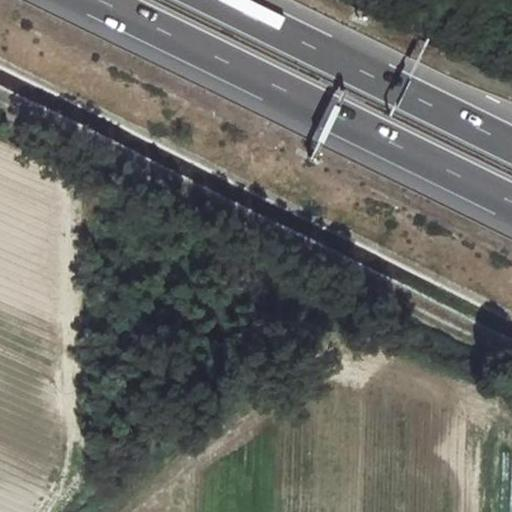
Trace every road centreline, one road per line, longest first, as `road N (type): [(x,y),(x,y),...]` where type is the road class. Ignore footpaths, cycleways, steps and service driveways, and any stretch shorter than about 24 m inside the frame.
road 1 (trunk): [(98,0),(511,202)]
road 2 (trunk): [(511,144),(216,0)]
